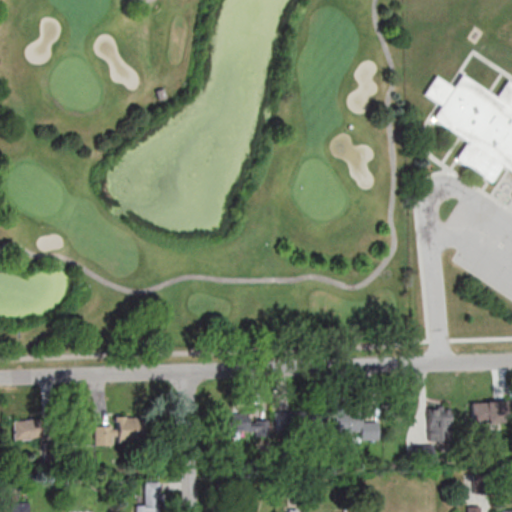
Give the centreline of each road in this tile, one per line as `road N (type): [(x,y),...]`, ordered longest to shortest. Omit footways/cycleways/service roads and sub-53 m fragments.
road 1 (residential): [(511,357),(0,375)]
road 2 (residential): [(190,511),(186,370)]
